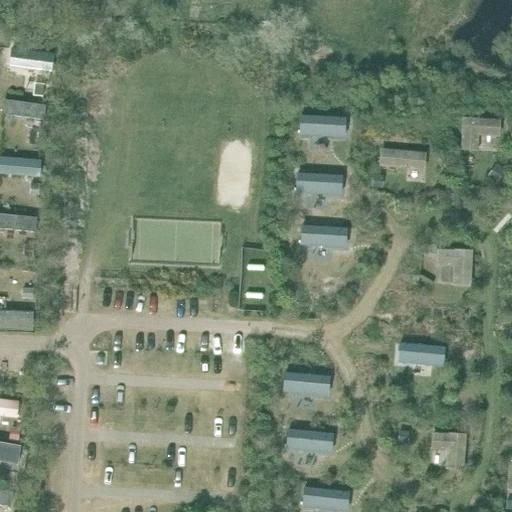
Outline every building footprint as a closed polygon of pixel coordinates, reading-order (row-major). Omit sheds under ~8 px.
[(51,55),(7,48),(5,68),(48,73),(51,55)] [(46,107),(3,100),(1,120),(44,125),(46,107)] [(345,118),(299,115),(298,136),(344,138),(345,118)] [(461,117),(459,150),(477,151),(478,136),(499,137),(500,120),(461,117)] [(426,153),(380,149),(378,166),(424,171),(426,153)] [(43,166),(0,159),(0,179),(40,184),(43,166)] [(341,176),(295,173),(294,194),(340,196),(341,176)] [(39,218),(0,211),(0,231),(36,236),(39,218)] [(347,229),(300,226),(299,247),(346,249),(347,229)] [(472,250),(436,249),(436,267),(453,267),(452,286),(470,287),(472,250)] [(36,315),(0,309),(0,329),(33,333),(36,315)] [(331,379),(287,373),(285,393),(328,397),(331,379)] [(20,402),(0,399),(0,418),(17,420),(20,402)] [(334,438),(290,431),(289,451),(331,456),(334,438)] [(19,445),(0,442),(0,461),(17,463),(19,445)] [(345,511),(349,496),(305,489),(303,509),(331,511),(345,511)] [(14,493),(0,490),(0,509),(11,511),(14,493)]
